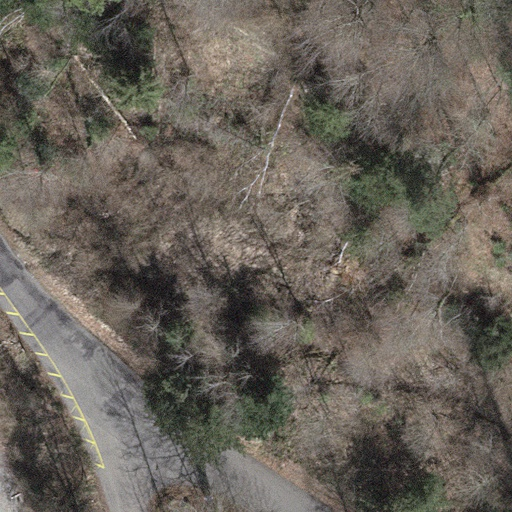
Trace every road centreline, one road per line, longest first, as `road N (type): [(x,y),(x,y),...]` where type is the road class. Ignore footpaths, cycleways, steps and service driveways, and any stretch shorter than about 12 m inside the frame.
road 1 (unclassified): [(109,419),(298,511)]
road 2 (unclassified): [(0,260),(109,419)]
